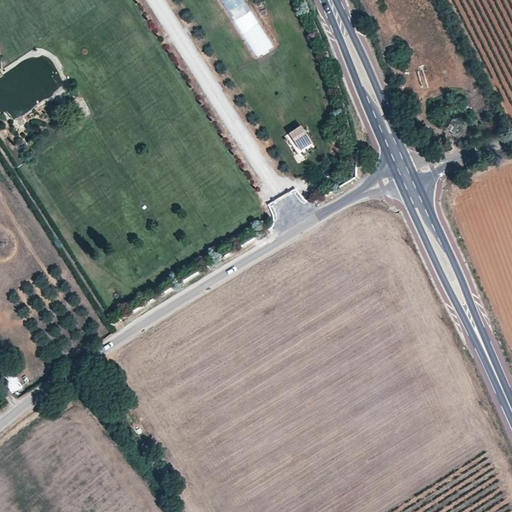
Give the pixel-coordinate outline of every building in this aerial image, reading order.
[(220,0),(255,58),(269,50),(238,0),(220,0)] [(437,21),(411,38),(421,52),(446,36),(437,21)] [(420,77),(426,74),(431,86),(439,82),(438,80),(459,70),(452,56),(431,67),(428,62),(416,68),(420,77)] [(454,113),(445,128),(452,131),(461,115),(454,113)] [(313,145),(300,127),(288,134),(301,153),(313,145)] [(383,153),(375,158),(383,172),(391,167),(383,153)] [(12,374),(2,379),(11,392),(21,386),(12,374)]
